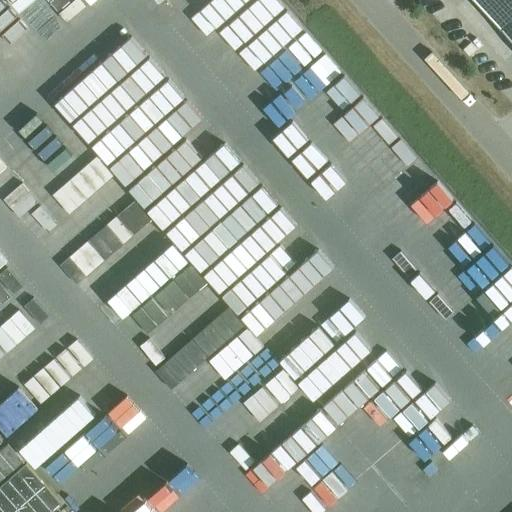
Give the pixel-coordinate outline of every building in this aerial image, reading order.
[(70,0),(82,15),(92,7),(87,0),(70,0)] [(511,0),(475,0),(511,41),(511,0)] [(93,39),(73,56),(105,94),(125,77),(93,39)] [(98,95),(83,79),(74,87),(68,81),(78,72),(69,62),(54,76),(84,108),(98,95)] [(317,118),(337,101),(320,82),(300,100),(317,118)] [(325,117),(341,138),(369,116),(354,95),(325,117)] [(60,101),(43,117),(59,134),(76,118),(60,101)] [(180,108),(154,130),(170,149),(196,127),(180,108)] [(326,152),(333,145),(316,127),(309,134),(326,152)] [(102,160),(123,140),(113,130),(93,150),(102,160)] [(124,149),(106,166),(127,189),(145,172),(124,149)] [(206,198),(225,183),(209,163),(190,179),(206,198)] [(167,190),(175,184),(160,167),(131,191),(148,210),(169,192),(167,190)] [(429,192),(436,186),(421,170),(415,175),(429,192)] [(410,179),(403,186),(417,202),(425,195),(410,179)] [(442,192),(399,227),(415,245),(457,211),(442,192)] [(168,198),(150,215),(167,234),(186,217),(168,198)] [(380,206),(395,224),(404,216),(389,199),(380,206)] [(378,207),(368,216),(384,235),(394,225),(378,207)] [(106,231),(50,279),(67,299),(58,306),(73,323),(137,268),(106,231)] [(279,253),(286,248),(275,231),(268,236),(279,253)] [(457,260),(473,277),(497,254),(481,237),(457,260)] [(474,282),(490,300),(511,281),(511,271),(501,258),(474,282)] [(228,304),(248,287),(232,268),(211,285),(228,304)] [(112,306),(126,323),(168,289),(154,272),(112,306)] [(511,290),(476,323),(493,341),(511,323),(511,290)] [(246,327),(256,320),(242,299),(233,306),(246,327)] [(268,349),(303,317),(286,299),(251,331),(268,349)] [(458,341),(474,357),(489,343),(473,326),(458,341)] [(197,354),(214,374),(235,356),(217,336),(197,354)] [(146,365),(161,381),(180,363),(165,346),(146,365)] [(248,351),(240,357),(253,375),(261,369),(248,351)] [(0,407),(6,414),(0,419),(0,425),(16,443),(79,384),(53,356),(0,404),(0,407)] [(312,396),(325,417),(372,386),(358,365),(312,396)] [(369,426),(387,409),(369,390),(351,407),(369,426)] [(401,406),(416,422),(422,416),(407,400),(401,406)] [(450,403),(422,429),(446,454),(474,428),(450,403)] [(399,442),(417,425),(398,405),(380,422),(399,442)] [(360,479),(361,479),(371,469),(336,433),(316,453),(350,488),(360,479)] [(91,444),(83,452),(108,479),(116,472),(91,444)] [(73,511),(85,511),(97,502),(65,463),(46,479),(73,511)] [(410,511),(414,511),(432,497),(408,470),(388,488),(410,511)] [(212,511),(224,511),(212,495),(204,501),(212,511)]
